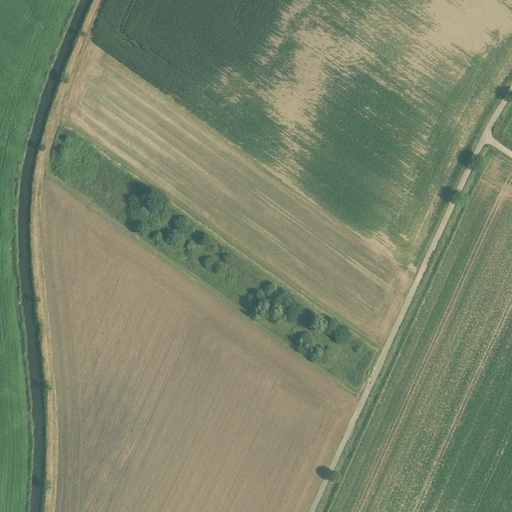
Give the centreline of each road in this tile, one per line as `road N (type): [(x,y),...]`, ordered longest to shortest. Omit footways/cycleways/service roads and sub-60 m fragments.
road 1 (track): [(51,511),(55,435),(37,204),(55,116),(104,0)]
road 2 (track): [(313,511),(418,280),(511,104)]
